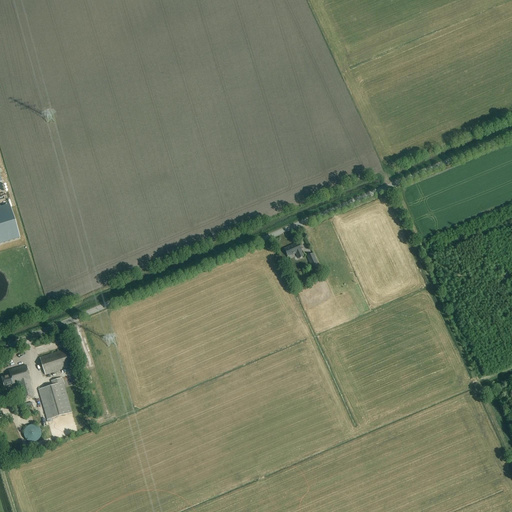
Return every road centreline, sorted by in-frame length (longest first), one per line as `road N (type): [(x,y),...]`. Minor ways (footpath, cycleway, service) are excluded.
road 1 (unclassified): [(511,134),(0,352)]
road 2 (track): [(511,462),(386,187)]
